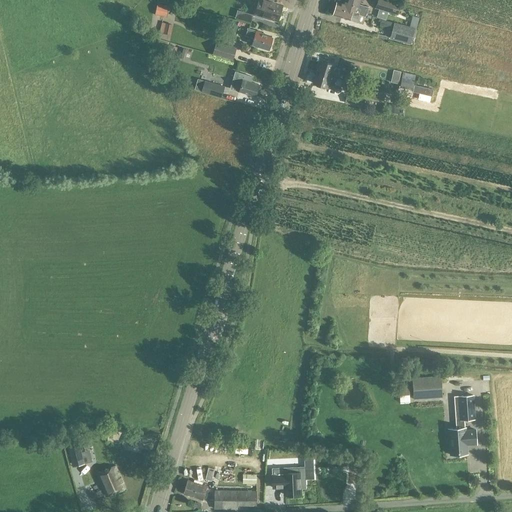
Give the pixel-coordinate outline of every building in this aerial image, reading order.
[(255,0),(259,1),(255,13),(256,13),(255,16),(263,18),(263,16),(277,20),(282,5),(266,0),(255,0)] [(395,3),(385,0),(378,0),(376,8),(392,13),(395,3)] [(355,4),(346,1),(345,5),(337,2),(333,15),(356,22),(361,6),(354,4),(355,4)] [(156,14),(167,17),(168,7),(157,5),(156,14)] [(390,39),(411,44),(412,40),(414,40),(420,17),(415,15),(413,20),(411,19),(409,26),(394,22),(390,39)] [(170,35),(172,25),(165,24),(163,34),(170,35)] [(272,37),(256,32),(252,45),(268,50),(272,37)] [(215,55),(234,61),(237,49),(218,44),(215,55)] [(163,54),(174,57),(177,48),(166,45),(163,54)] [(317,68),(316,72),(349,82),(349,80),(354,65),(342,61),(340,69),(334,67),(335,65),(320,61),(319,63),(318,64),(317,66),(317,68)] [(400,72),(393,71),(391,82),(398,84),(400,72)] [(252,77),(235,72),(230,89),(255,96),(258,84),(250,82),(252,77)] [(313,81),(313,83),(326,87),(325,89),(344,95),(347,88),(349,82),(316,72),(315,75),(314,77),(313,79),(313,81)] [(224,87),(204,81),(201,92),(221,98),(224,87)] [(432,98),(433,90),(415,86),(413,94),(432,98)] [(345,103),(363,107),(365,98),(348,94),(345,103)] [(396,114),(398,107),(391,106),(390,112),(396,114)] [(441,384),(413,386),(414,400),(442,398),(441,384)] [(409,387),(399,387),(400,396),(410,396),(409,387)] [(473,395),(459,396),(460,419),(455,419),(456,428),(449,428),(450,454),(467,453),(466,444),(477,443),(475,429),(465,430),(465,427),(464,418),(475,418),(473,395)] [(125,443),(132,445),(134,439),(135,439),(136,437),(127,435),(125,443)] [(83,458),(81,453),(79,440),(67,443),(71,460),(83,458)] [(96,473),(107,496),(125,488),(115,465),(96,473)] [(214,469),(208,468),(206,479),(211,481),(214,469)] [(307,468),(274,470),(275,489),(287,488),(287,496),(303,495),(303,489),(308,489),(307,468)] [(258,484),(258,474),(242,474),(242,483),(258,484)] [(207,485),(187,480),(183,493),(203,499),(207,485)] [(236,505),(256,505),(256,490),(214,489),(214,509),(236,509),(236,505)]
